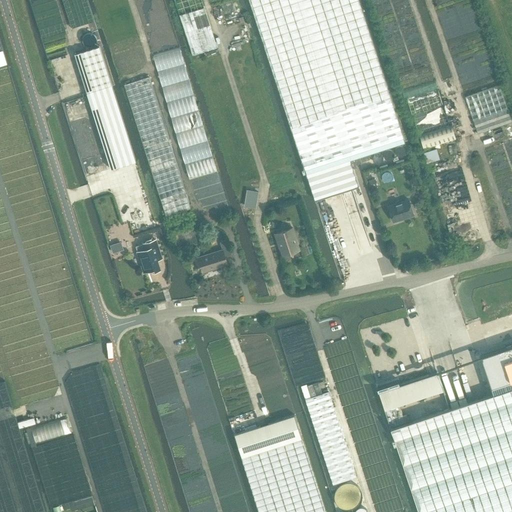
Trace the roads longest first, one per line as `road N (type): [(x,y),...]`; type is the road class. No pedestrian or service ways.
road 1 (unclassified): [(101,314),(306,304),(511,257)]
road 2 (track): [(101,511),(0,182)]
road 3 (unclassified): [(101,314),(4,0)]
road 4 (track): [(202,212),(136,0)]
road 5 (track): [(371,511),(306,304)]
road 6 (unclassified): [(163,511),(101,314)]
road 7 (track): [(222,511),(157,316)]
